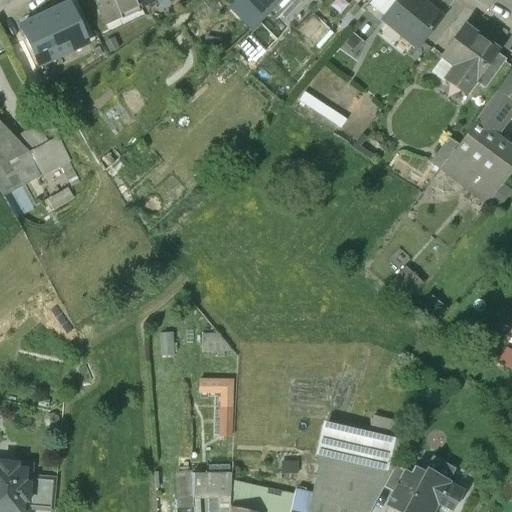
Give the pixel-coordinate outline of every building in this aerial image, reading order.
[(38,68),(89,44),(68,0),(17,25),(38,68)] [(137,0),(92,0),(94,2),(93,2),(94,5),(95,4),(104,24),(140,7),(137,0)] [(279,0),(272,9),(285,21),(303,0),(279,0)] [(372,0),(369,4),(385,17),(398,0),(372,0)] [(441,18),(417,0),(398,0),(385,17),(383,19),(417,47),(441,18)] [(235,48),(254,66),(276,43),(258,24),(235,48)] [(495,52),(463,29),(443,57),(431,74),(445,84),(449,78),(467,91),(474,81),(495,52)] [(495,52),(474,81),(485,89),(506,60),(495,52)] [(511,69),(495,93),(511,105),(511,103),(511,69)] [(511,105),(495,93),(468,126),(485,139),(511,105)] [(344,121),(304,94),(299,101),(340,128),(344,121)] [(0,124),(0,193),(14,219),(52,202),(40,181),(27,154),(15,141),(0,124)] [(33,125),(15,141),(27,154),(48,141),(33,125)] [(485,139),(468,126),(455,145),(447,157),(493,192),(506,174),(511,164),(511,159),(508,156),(485,139)] [(48,141),(27,154),(40,181),(69,165),(55,137),(48,141)] [(437,171),(447,157),(455,145),(446,139),(429,165),(437,171)] [(97,161),(103,172),(118,159),(111,150),(97,161)] [(483,206),(493,192),(447,157),(437,171),(483,206)] [(103,172),(124,206),(139,196),(122,172),(126,170),(118,159),(103,172)] [(445,313),(429,298),(416,312),(433,327),(445,313)] [(511,316),(508,315),(502,330),(511,335),(508,342),(511,343),(511,316)] [(201,356),(231,355),(216,337),(200,337),(201,356)] [(201,397),(234,396),(234,383),(201,384),(201,397)] [(371,418),(367,436),(406,444),(414,429),(371,418)] [(321,425),(314,459),(387,475),(392,465),(394,466),(406,444),(367,436),(321,425)] [(309,501),(359,511),(367,511),(381,488),(380,487),(387,475),(314,459),(313,468),(316,468),(309,501)] [(30,466),(0,463),(0,511),(20,511),(21,511),(26,511),(29,477),(30,466)] [(387,475),(380,487),(381,488),(392,494),(404,472),(394,466),(392,465),(387,475)] [(205,467),(205,477),(226,476),(226,466),(205,467)] [(430,478),(412,468),(408,474),(404,472),(392,494),(384,508),(391,511),(431,511),(436,505),(447,511),(452,511),(460,497),(444,487),(446,484),(432,475),(430,478)] [(192,507),(191,500),(190,478),(190,473),(177,473),(179,508),(192,507)] [(203,500),(228,500),(229,484),(229,476),(226,476),(205,477),(190,478),(191,500),(203,500)] [(39,511),(52,511),(55,479),(29,477),(26,511),(39,511)] [(234,511),(359,511),(309,501),(229,484),(228,500),(227,510),(234,511)] [(191,500),(192,507),(191,511),(203,511),(203,500),(191,500)]
